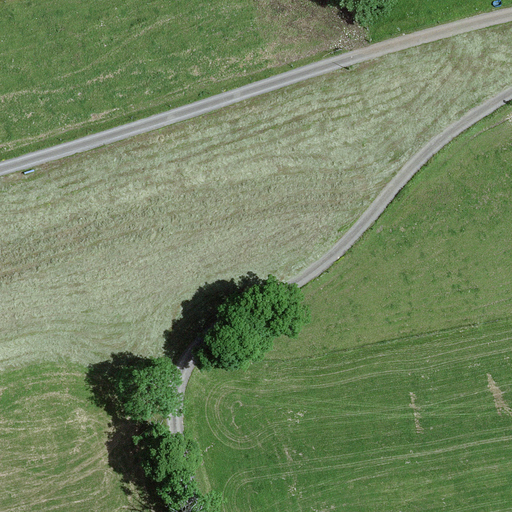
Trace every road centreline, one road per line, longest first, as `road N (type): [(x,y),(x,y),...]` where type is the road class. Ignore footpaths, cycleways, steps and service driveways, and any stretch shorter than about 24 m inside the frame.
road 1 (unclassified): [(198,511),(174,401),(191,355),(243,310),(319,265),(424,153),(511,89)]
road 2 (unclassified): [(0,169),(511,14)]
